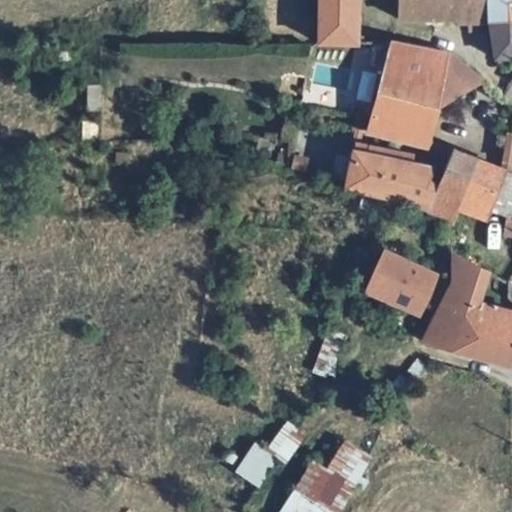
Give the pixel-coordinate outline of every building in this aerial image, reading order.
[(319,0),(318,41),(357,42),(357,40),(358,0),(319,0)] [(401,0),(402,15),(456,15),(457,19),(489,18),(488,0),(401,0)] [(511,0),(488,0),(489,18),(511,16),(511,0)] [(511,16),(489,18),(497,55),(502,55),(506,65),(510,66),(511,66),(511,16)] [(441,99),(485,77),(456,51),(395,40),(384,70),(445,85),(441,99)] [(374,105),(435,121),(441,99),(445,85),(384,70),(374,105)] [(424,138),(435,121),(374,105),(371,115),(368,126),(413,138),(424,138)] [(407,151),(355,137),(347,184),(403,196),(428,205),(438,182),(426,178),(431,165),(409,159),(407,151)] [(461,202),(464,193),(477,155),(452,145),(438,182),(428,205),(455,217),(461,202)] [(489,205),(502,166),(477,155),(464,193),(489,205)] [(508,209),(511,208),(511,170),(507,168),(502,166),(489,205),(507,211),(508,209)] [(464,193),(461,202),(486,215),(489,205),(464,193)] [(403,226),(392,221),(387,233),(398,238),(403,226)] [(437,269),(382,244),(365,285),(419,309),(437,269)] [(443,317),(470,328),(478,303),(489,266),(454,247),(453,274),(436,313),(443,317)] [(443,317),(433,341),(511,361),(511,312),(478,303),(470,328),(443,317)] [(443,317),(436,313),(426,339),(433,341),(443,317)] [(305,436),(286,421),(265,446),(285,462),(305,436)] [(275,459),(251,442),(231,471),(256,488),(275,459)] [(319,466),(303,496),(323,511),(348,511),(377,462),(353,450),(338,473),(319,466)] [(323,511),(303,496),(293,511),(323,511)]
